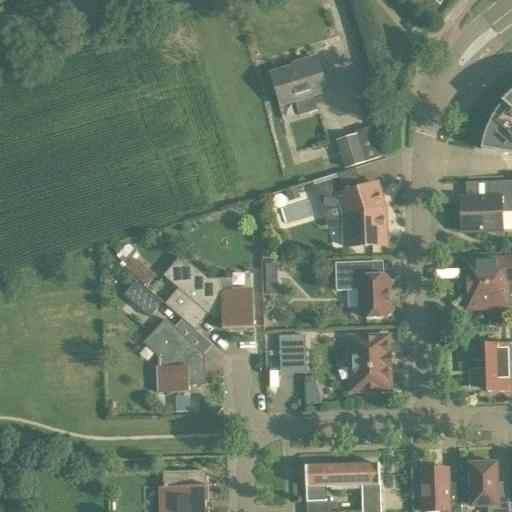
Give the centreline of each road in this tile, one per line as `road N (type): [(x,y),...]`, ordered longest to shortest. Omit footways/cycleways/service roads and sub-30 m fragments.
road 1 (residential): [(421,421),(418,167),(425,133),(448,81),(511,16)]
road 2 (residential): [(260,434),(421,421)]
